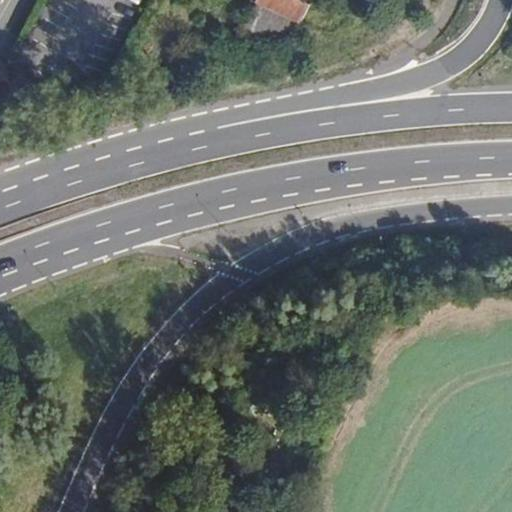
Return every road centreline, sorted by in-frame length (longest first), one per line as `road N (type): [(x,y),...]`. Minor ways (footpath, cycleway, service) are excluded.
road 1 (primary): [(79,511),(140,383),(239,276),(347,233),(511,215)]
road 2 (primary): [(0,261),(269,185),(511,162)]
road 3 (primary): [(500,0),(469,51),(431,74),(129,139),(99,171)]
road 4 (primary): [(511,110),(278,133),(99,171)]
